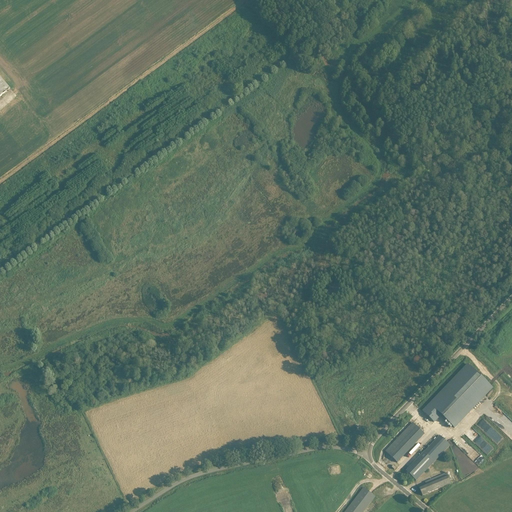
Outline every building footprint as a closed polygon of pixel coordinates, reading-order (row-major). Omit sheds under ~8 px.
[(0,97),(10,89),(0,77),(0,97)] [(468,365),(423,412),(434,422),(441,415),(454,428),(464,417),(492,388),(468,365)] [(413,423),(385,452),(396,462),(423,433),(413,423)] [(406,471),(416,481),(450,446),(439,436),(406,471)] [(423,496),(451,484),(447,474),(425,483),(426,485),(419,488),(423,496)] [(364,488),(345,511),(363,511),(375,497),(364,488)]
